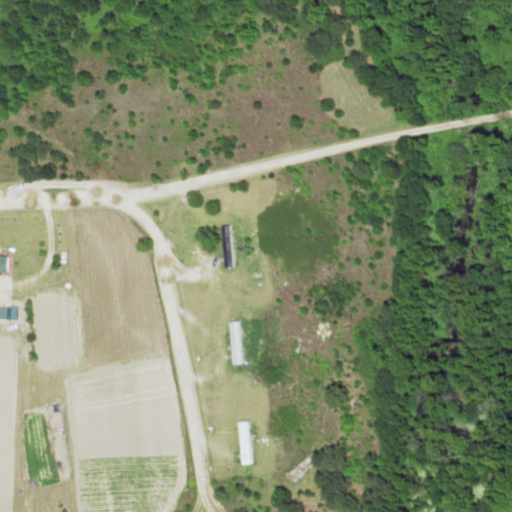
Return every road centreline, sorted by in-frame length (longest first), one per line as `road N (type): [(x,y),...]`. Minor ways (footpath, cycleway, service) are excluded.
road 1 (residential): [(511,113),(115,203),(0,200)]
road 2 (residential): [(115,203),(141,219),(161,256),(204,477)]
